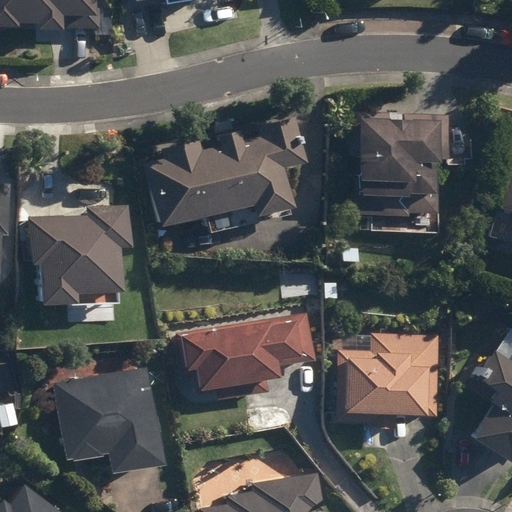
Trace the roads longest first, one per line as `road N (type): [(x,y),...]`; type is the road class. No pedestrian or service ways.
road 1 (residential): [(0,103),(128,97),(278,64)]
road 2 (residential): [(278,64),(359,52),(511,64)]
